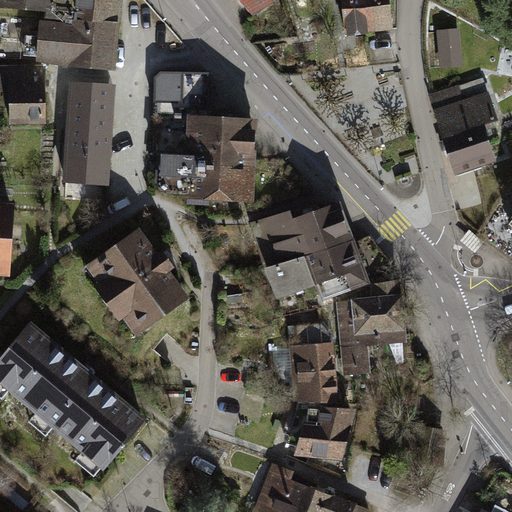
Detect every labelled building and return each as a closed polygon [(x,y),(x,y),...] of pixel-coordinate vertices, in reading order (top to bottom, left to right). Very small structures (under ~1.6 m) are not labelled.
[(2,0),(3,3),(2,5),(49,8),(47,17),(67,18),(116,23),(117,0),(2,0)] [(240,0),(242,1),(252,14),(273,3),(270,0),(240,0)] [(343,0),(346,33),(368,31),(365,0),(343,0)] [(387,0),(365,0),(368,31),(390,29),(387,0)] [(116,23),(67,18),(67,24),(42,22),(41,32),(28,31),(26,55),(39,56),(39,59),(70,65),(114,68),(117,23),(116,23)] [(466,63),(464,25),(441,26),(443,64),(466,63)] [(43,70),(11,70),(0,70),(0,90),(11,90),(11,124),(45,123),(43,70)] [(155,77),(155,116),(208,118),(209,73),(160,72),(155,77)] [(483,79),(432,96),(456,171),(493,159),(484,129),(498,125),(483,79)] [(113,85),(72,83),(66,183),(106,185),(113,85)] [(190,165),(251,169),(253,144),(255,120),(238,120),(208,118),(155,116),(155,156),(163,156),(190,158),(190,165)] [(190,158),(163,156),(161,191),(249,196),(251,169),(190,165),(190,158)] [(267,269),(303,257),(351,241),(344,222),(337,204),(293,220),(290,212),(254,223),(267,269)] [(0,271),(8,272),(12,209),(0,208),(0,271)] [(156,257),(139,233),(97,262),(109,279),(103,283),(124,313),(130,309),(143,326),(184,297),(166,271),(171,267),(161,254),(156,257)] [(352,245),(351,241),(303,257),(315,284),(320,283),(326,295),(369,281),(367,277),(393,265),(370,237),(352,245)] [(303,257),(267,269),(279,298),(315,284),(303,257)] [(339,302),(343,345),(371,343),(408,340),(402,278),(371,281),(371,293),(351,296),(351,300),(339,302)] [(318,325),(290,327),(294,400),(301,401),(337,404),(332,344),(329,344),(329,336),(318,325)] [(143,420),(29,326),(0,360),(0,378),(105,466),(143,420)] [(371,343),(343,345),(345,375),(369,373),(367,351),(372,351),(371,343)] [(337,404),(301,401),(287,443),(301,447),(299,452),(340,456),(351,412),(338,411),(337,404)] [(443,431),(421,426),(419,438),(414,438),(411,459),(416,460),(439,465),(443,431)] [(305,503),(311,488),(289,479),(292,471),(276,465),(258,511),(260,511),(287,511),(292,498),(305,503)] [(292,498),(287,511),(328,511),(335,497),(311,488),(305,503),(292,498)] [(369,511),(370,511),(335,497),(328,511),(369,511)]
